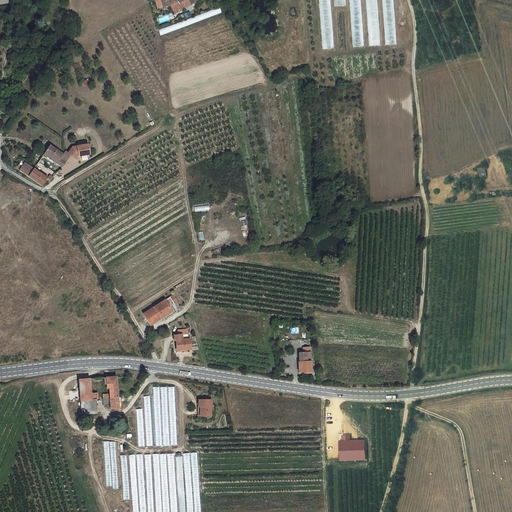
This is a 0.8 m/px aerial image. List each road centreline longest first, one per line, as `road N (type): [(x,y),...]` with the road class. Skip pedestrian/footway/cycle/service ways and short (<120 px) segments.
road 1 (tertiary): [(511,381),(408,396),(132,363),(0,372)]
road 2 (track): [(407,0),(426,225),(408,396)]
road 3 (track): [(43,192),(58,202),(161,367)]
road 4 (track): [(406,403),(458,427),(475,511)]
road 5 (track): [(476,0),(483,51),(412,73)]
